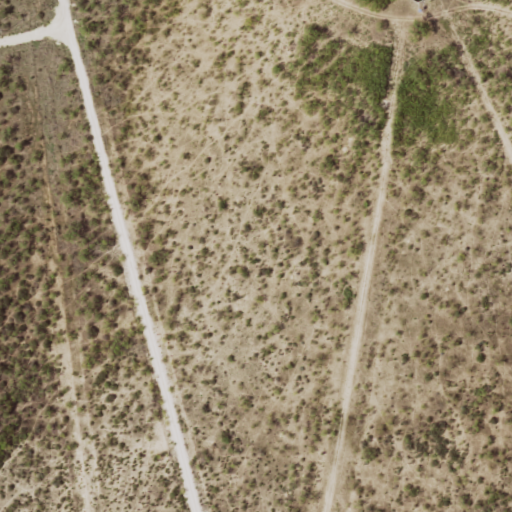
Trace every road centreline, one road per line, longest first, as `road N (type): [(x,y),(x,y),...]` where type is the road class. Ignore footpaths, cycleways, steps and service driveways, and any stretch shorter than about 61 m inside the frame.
road 1 (track): [(337,511),(430,54)]
road 2 (track): [(511,41),(430,54),(370,34),(334,0)]
